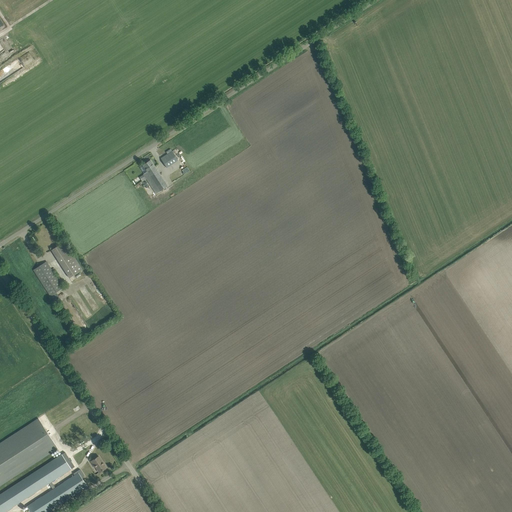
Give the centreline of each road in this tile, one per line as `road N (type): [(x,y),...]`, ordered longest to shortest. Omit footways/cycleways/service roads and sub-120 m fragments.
road 1 (unclassified): [(0,246),(375,0)]
road 2 (unclassified): [(160,511),(0,267)]
